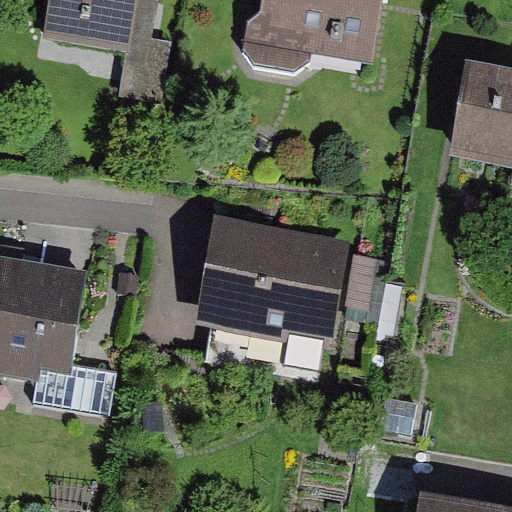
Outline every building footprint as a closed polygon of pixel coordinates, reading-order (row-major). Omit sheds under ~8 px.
[(55,0),(46,50),(141,62),(149,0),(55,0)] [(395,0),(275,0),(266,53),(383,73),(395,0)] [(511,79),(478,74),(460,179),(511,187),(511,79)] [(363,252),(225,228),(205,338),(343,362),(363,252)] [(96,274),(0,262),(0,378),(81,389),(96,274)]
